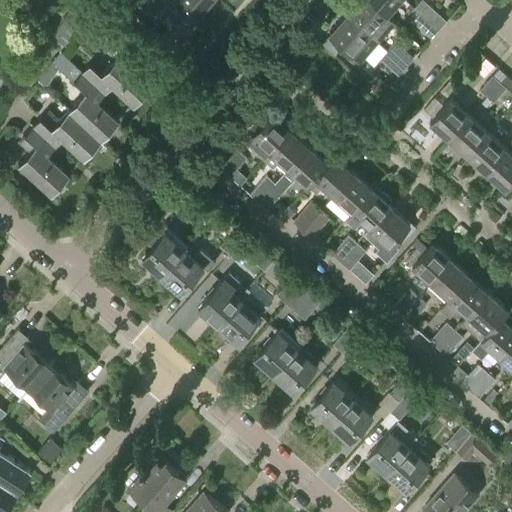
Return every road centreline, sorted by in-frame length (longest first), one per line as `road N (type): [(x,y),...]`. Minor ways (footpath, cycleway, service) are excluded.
road 1 (residential): [(62,265),(303,0)]
road 2 (residential): [(338,511),(165,361)]
road 3 (residential): [(57,511),(165,361)]
road 4 (residential): [(165,361),(62,265)]
